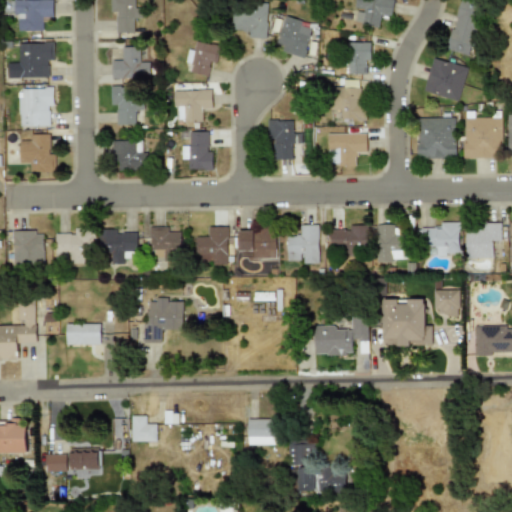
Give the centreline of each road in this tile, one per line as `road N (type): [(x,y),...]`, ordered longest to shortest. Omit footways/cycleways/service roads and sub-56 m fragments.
road 1 (residential): [(0,391),(511,379)]
road 2 (residential): [(6,199),(511,188)]
road 3 (residential): [(399,190),(396,77),(432,2)]
road 4 (residential): [(87,195),(84,11)]
